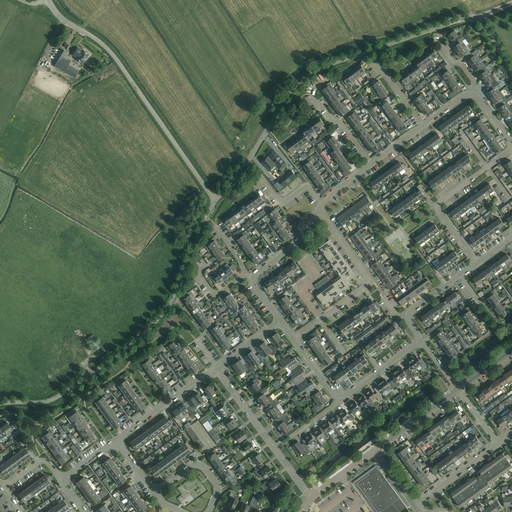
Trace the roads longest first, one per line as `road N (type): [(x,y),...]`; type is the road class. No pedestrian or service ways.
road 1 (unclassified): [(215,202),(305,78),(479,17)]
road 2 (unclassified): [(206,215),(175,292),(152,325),(68,391),(0,404)]
road 3 (unclassified): [(215,202),(115,58),(48,0)]
road 4 (residential): [(294,338),(371,282),(318,210)]
road 5 (residential): [(474,265),(434,206),(511,149)]
road 6 (residential): [(310,497),(215,367)]
road 7 (residential): [(115,441),(215,367)]
